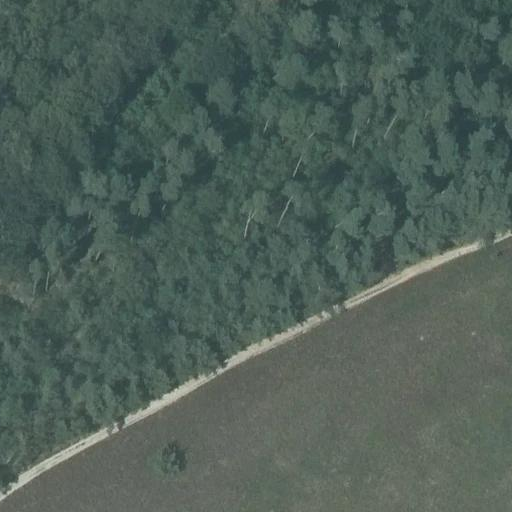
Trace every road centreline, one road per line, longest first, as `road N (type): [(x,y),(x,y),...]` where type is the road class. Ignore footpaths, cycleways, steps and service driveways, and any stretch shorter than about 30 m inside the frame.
road 1 (track): [(511,232),(305,324),(0,496)]
road 2 (track): [(0,232),(132,100),(215,0)]
road 3 (track): [(0,187),(176,0)]
